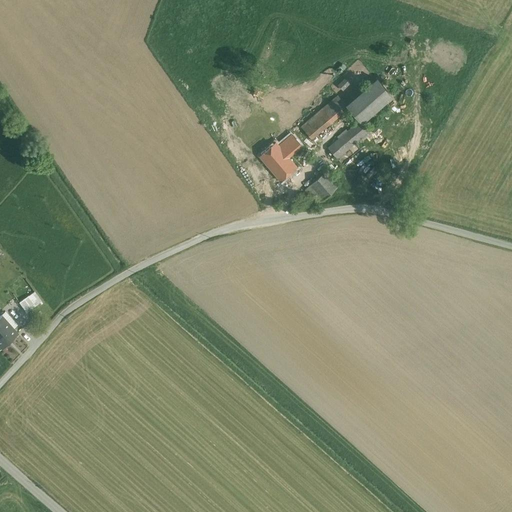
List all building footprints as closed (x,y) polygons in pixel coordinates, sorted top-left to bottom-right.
[(345,76),(338,84),(344,89),(351,81),(345,76)] [(377,79),(346,105),(348,107),(360,121),(362,123),(392,96),(377,79)] [(338,95),(307,121),(318,133),(348,107),(346,105),(338,95)] [(318,133),(307,121),(301,126),(312,138),(318,133)] [(360,121),(348,131),(357,141),(369,131),(362,123),(360,121)] [(301,126),(278,146),(288,158),(312,138),(301,126)] [(348,131),(328,148),(337,158),(357,141),(348,131)] [(278,146),(275,143),(260,156),(281,181),(292,171),(296,167),(288,158),(278,146)] [(302,169),(298,165),(296,167),(292,171),(295,175),(302,169)] [(330,167),(305,190),(309,194),(306,196),(315,204),(323,201),(328,196),(343,182),(330,167)] [(291,195),(279,182),(271,189),(283,202),(291,195)] [(343,182),(328,196),(330,199),(355,194),(343,182)] [(305,190),(299,194),(303,207),(315,204),(306,196),(309,194),(305,190)] [(20,302),(28,296),(21,287),(13,293),(20,302)] [(28,296),(20,302),(27,312),(42,301),(35,292),(28,296)] [(1,315),(0,316),(0,345),(3,349),(19,334),(1,315)]
